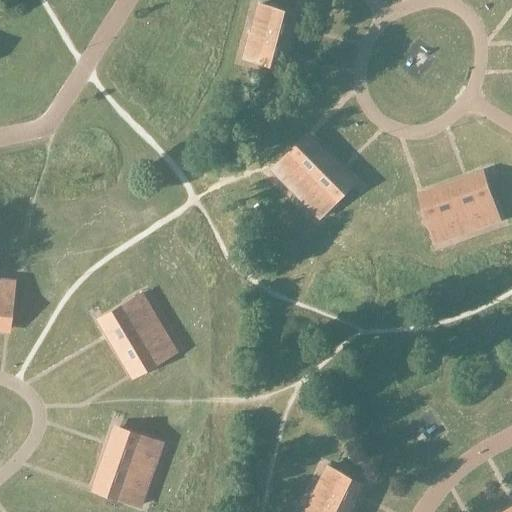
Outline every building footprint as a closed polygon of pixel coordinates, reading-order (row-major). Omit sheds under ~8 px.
[(259,5),(252,32),(291,42),(298,15),(259,5)] [(291,42),(252,32),(245,58),(284,68),(291,42)] [(286,156),(273,169),(297,193),(332,159),(310,137),(288,159),(286,156)] [(332,159),(297,193),(320,217),(332,206),(330,203),(353,180),(332,159)] [(451,184),(467,230),(499,219),(493,204),(491,205),(480,174),(451,184)] [(429,224),(435,241),(467,230),(451,184),(422,194),(432,223),(429,224)] [(13,283),(0,281),(0,330),(4,331),(8,300),(11,301),(13,283)] [(127,305),(99,322),(115,348),(157,323),(140,294),(126,302),(127,305)] [(157,323),(115,348),(130,374),(157,359),(158,361),(174,352),(157,323)] [(102,459),(149,475),(160,443),(145,438),(144,441),(112,430),(102,459)] [(149,475),(102,459),(92,487),(121,497),(120,500),(138,507),(149,475)] [(364,484),(327,467),(315,491),(351,509),(364,484)] [(350,511),(351,509),(315,491),(305,511),(350,511)]
